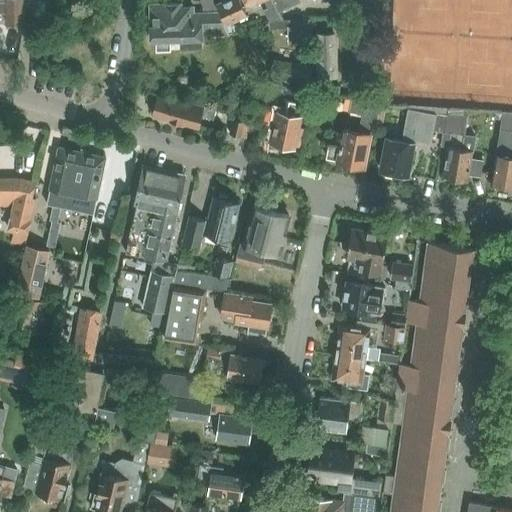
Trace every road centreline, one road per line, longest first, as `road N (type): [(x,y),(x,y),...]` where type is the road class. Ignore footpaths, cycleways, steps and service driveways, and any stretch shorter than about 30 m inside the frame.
road 1 (residential): [(271,511),(330,184)]
road 2 (residential): [(330,184),(104,119)]
road 3 (residential): [(511,218),(330,184)]
road 4 (residential): [(104,119),(133,0)]
